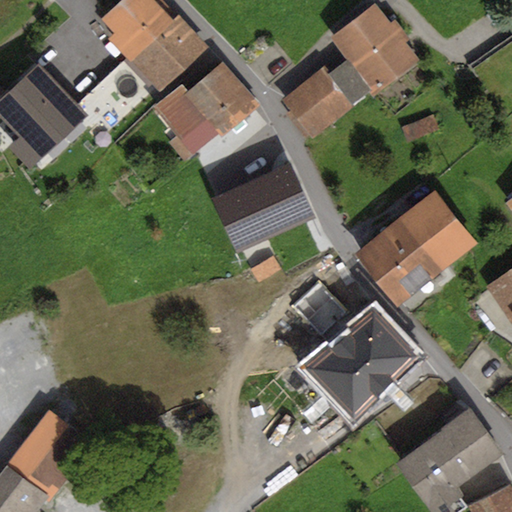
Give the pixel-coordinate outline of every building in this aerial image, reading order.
[(176,20),(157,0),(123,0),(99,23),(162,91),(210,47),(181,16),(176,20)] [(380,3),(335,37),(378,95),(424,61),(380,3)] [(190,87),(221,57),(212,46),(180,76),(190,87)] [(344,55),(284,101),(314,139),(373,94),(344,55)] [(187,86),(156,112),(196,159),(222,138),(247,169),(285,138),(225,66),(193,93),(187,86)] [(290,168),(207,213),(215,227),(202,234),(218,262),(313,211),(290,168)] [(435,190),(360,251),(403,304),(478,244),(435,190)] [(259,275),(282,262),(276,251),(253,263),(259,275)] [(511,272),(490,289),(511,319),(511,272)] [(375,308),(308,365),(354,419),(421,362),(375,308)] [(470,408),(395,465),(431,511),(464,511),(471,507),(461,495),(509,458),(470,408)] [(0,480),(0,511),(40,511),(93,442),(52,412),(0,480)] [(511,511),(511,483),(474,502),(478,511),(511,511)]
